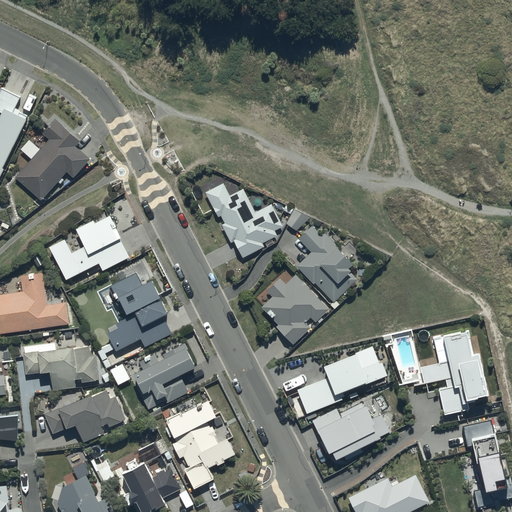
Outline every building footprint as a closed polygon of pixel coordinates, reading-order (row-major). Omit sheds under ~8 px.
[(21,96),(0,86),(0,111),(0,112),(0,171),(26,116),(18,112),(19,110),(15,108),(21,96)] [(41,133),(48,138),(15,177),(40,199),(56,180),(60,183),(63,179),(60,177),(66,171),(73,177),(89,158),(74,146),(79,140),(54,118),(41,133)] [(223,182),(204,192),(217,216),(220,215),(224,222),(221,224),(230,241),(233,240),(242,257),(264,246),(262,242),(276,235),(274,230),(282,225),(271,203),(254,211),(242,188),(229,195),(223,182)] [(310,217),(293,209),(287,223),(297,230),(310,217)] [(64,237),(48,245),(65,279),(97,262),(101,270),(128,256),(118,236),(120,235),(110,215),(94,223),(92,219),(75,228),(84,245),(71,252),(64,237)] [(310,252),(296,265),(313,284),(314,282),(332,302),(357,279),(347,267),(351,263),(323,232),(320,234),(312,225),(297,237),(310,252)] [(0,333),(67,325),(64,302),(47,304),(43,271),(19,274),(21,291),(0,293),(0,333)] [(161,316),(167,312),(149,279),(142,283),(136,272),(109,286),(126,317),(105,329),(106,331),(116,350),(140,338),(144,347),(171,332),(161,316)] [(310,316),(316,322),(329,310),(297,273),(285,284),(279,277),(265,289),(271,296),(261,305),(277,324),(275,326),(291,343),(311,326),(305,320),(310,316)] [(467,330),(441,336),(447,360),(420,366),(424,383),(445,378),(447,387),(438,389),(444,414),(469,408),(467,400),(490,395),(479,352),(472,354),(467,330)] [(157,360),(154,354),(140,361),(138,361),(141,367),(132,372),(143,393),(141,394),(148,408),(165,400),(167,403),(189,392),(179,372),(195,365),(187,349),(184,343),(162,354),(163,356),(157,360)] [(72,346),(22,353),(25,374),(49,371),(52,391),(76,387),(75,378),(80,377),(81,383),(99,380),(95,354),(89,355),(88,345),(72,347),(72,346)] [(326,376),(297,387),(296,388),(306,412),(319,407),(345,397),(342,391),(387,373),(382,360),(378,362),(371,345),(321,364),(326,376)] [(90,393),(44,414),(53,433),(74,424),(82,442),(104,432),(101,424),(106,422),(108,427),(126,419),(114,394),(109,397),(106,391),(92,397),(90,393)] [(187,404),(163,415),(176,441),(172,443),(179,458),(183,456),(188,466),(184,468),(193,487),(212,478),(207,468),(216,463),(216,465),(224,461),(223,459),(235,453),(229,442),(228,442),(226,437),(217,441),(214,435),(216,434),(213,426),(209,428),(206,421),(215,416),(208,399),(189,408),(187,404)] [(363,406),(317,428),(315,428),(326,452),(331,449),(335,458),(378,437),(363,406)] [(17,416),(0,417),(0,438),(16,440),(17,416)] [(491,420),(463,427),(468,446),(472,445),(476,465),(479,464),(485,487),(474,490),(478,506),(511,498),(511,481),(506,455),(500,456),(491,420)] [(162,438),(154,442),(160,454),(164,452),(168,460),(171,458),(162,438)] [(82,459),(86,457),(88,456),(101,481),(114,475),(110,468),(112,467),(101,445),(97,447),(94,442),(78,449),(82,459)] [(145,461),(121,474),(130,490),(123,493),(128,504),(135,501),(140,511),(143,511),(165,501),(162,496),(181,486),(171,467),(153,476),(145,461)] [(387,476),(347,496),(354,511),(361,511),(409,511),(430,502),(416,473),(391,485),(387,476)] [(109,511),(107,508),(110,506),(106,497),(99,501),(85,475),(62,487),(57,503),(61,511),(109,511)] [(0,511),(21,511),(21,508),(7,509),(6,485),(0,485),(0,511)]
